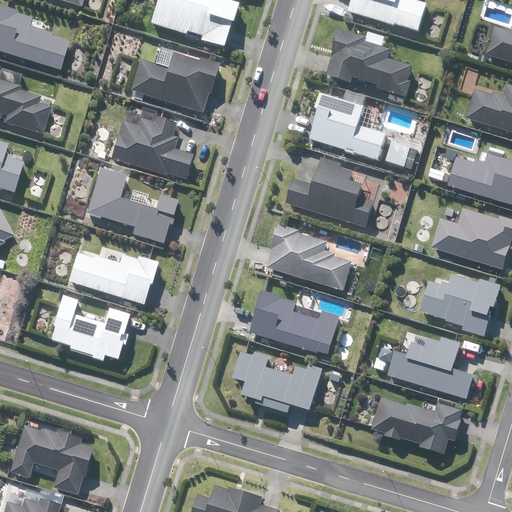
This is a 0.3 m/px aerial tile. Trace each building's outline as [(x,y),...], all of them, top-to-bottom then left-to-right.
[(159,0),(152,25),(186,35),(187,33),(202,37),(201,42),(226,49),(239,5),(222,0),(222,3),(212,0),(212,1),(207,0),(159,0)] [(429,6),(409,0),(354,0),(350,12),(422,33),(429,6)] [(0,52),(61,71),(69,43),(53,38),(54,35),(30,28),(32,19),(17,15),(18,12),(0,6),(0,52)] [(494,27),(486,53),(511,61),(511,31),(511,32),(494,27)] [(378,89),(408,98),(412,82),(409,81),(414,67),(389,60),(392,50),(366,42),(367,39),(340,30),(334,51),(335,52),(328,76),(352,83),(354,78),(379,86),(378,89)] [(159,100),(203,114),(209,95),(211,95),(220,65),(200,59),(199,62),(173,54),(169,70),(140,61),(131,92),(159,100)] [(0,119),(6,122),(5,123),(44,134),(52,108),(39,104),(41,98),(20,91),(21,87),(0,80),(0,119)] [(473,89),(464,118),(511,132),(511,85),(507,84),(504,94),(493,91),(492,95),(473,89)] [(318,120),(312,141),(379,161),(387,135),(374,130),(379,113),(365,109),(366,107),(323,94),(315,119),(318,120)] [(123,122),(111,160),(167,177),(167,175),(186,180),(193,155),(175,150),(178,139),(173,137),(177,124),(156,118),(154,123),(140,119),(138,127),(123,122)] [(0,188),(15,193),(24,163),(12,160),(13,157),(6,155),(9,145),(0,142),(0,188)] [(456,157),(447,185),(511,205),(511,159),(487,152),(484,162),(474,159),(473,162),(456,157)] [(295,180),(287,204),(367,228),(375,202),(361,198),(365,186),(351,182),(354,173),(342,169),(343,165),(323,159),(315,186),(295,180)] [(133,235),(163,244),(170,221),(157,217),(159,212),(173,217),(178,202),(161,196),(156,211),(120,200),(127,178),(102,170),(87,215),(108,222),(109,220),(135,228),(133,235)] [(441,218),(432,248),(503,269),(511,239),(511,219),(500,216),(499,218),(462,208),(458,223),(441,218)] [(0,245),(6,242),(4,240),(15,236),(0,209),(0,245)] [(329,243),(300,234),(301,231),(280,225),(273,248),(275,249),(269,268),(345,292),(354,263),(336,257),(337,254),(326,251),(329,243)] [(78,254),(69,282),(144,306),(151,283),(152,283),(158,263),(138,257),(138,260),(122,255),(119,264),(95,257),(95,259),(78,254)] [(429,281),(420,311),(445,319),(445,320),(463,326),(462,329),(484,336),(499,285),(494,283),(495,278),(490,277),(489,281),(479,278),(478,282),(452,274),(449,283),(442,281),(441,284),(429,281)] [(319,354),(320,353),(330,356),(342,317),(324,312),(321,320),(296,313),(298,304),(283,299),(284,298),(263,291),(256,314),(258,314),(252,333),(319,354)] [(78,301),(63,297),(54,328),(56,328),(52,341),(71,346),(70,349),(93,356),(92,358),(103,362),(105,356),(118,360),(132,315),(110,309),(105,324),(74,315),(78,301)] [(394,352),(387,375),(466,398),(473,374),(452,369),(460,343),(441,337),(440,341),(426,337),(424,346),(410,342),(407,355),(394,352)] [(378,359),(389,363),(393,352),(381,348),(378,359)] [(247,384),(244,395),(258,400),(257,404),(291,414),(294,406),(312,411),(325,369),(310,365),(309,370),(298,367),(295,376),(268,368),(271,357),(257,353),(256,356),(243,352),(234,380),(247,384)] [(381,397),(371,429),(385,433),(384,435),(400,440),(400,437),(420,443),(419,447),(444,454),(449,439),(455,441),(462,420),(459,420),(462,409),(438,402),(435,411),(407,403),(406,405),(381,397)] [(43,432),(25,426),(10,473),(29,479),(34,463),(59,471),(54,488),(78,495),(93,448),(80,444),(82,439),(57,431),(56,434),(44,430),(43,432)] [(281,511),(282,511),(262,505),(265,497),(232,488),(231,490),(217,486),(213,499),(200,495),(194,511),(281,511)] [(8,502),(5,511),(59,511),(61,505),(40,499),(39,504),(24,499),(22,507),(8,502)]
